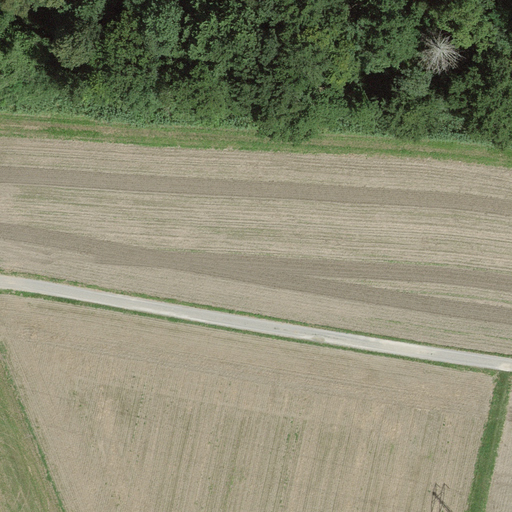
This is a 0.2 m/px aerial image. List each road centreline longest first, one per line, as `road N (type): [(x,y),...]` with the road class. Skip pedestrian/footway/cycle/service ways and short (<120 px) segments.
road 1 (track): [(0,280),(511,363)]
road 2 (track): [(511,378),(480,511)]
